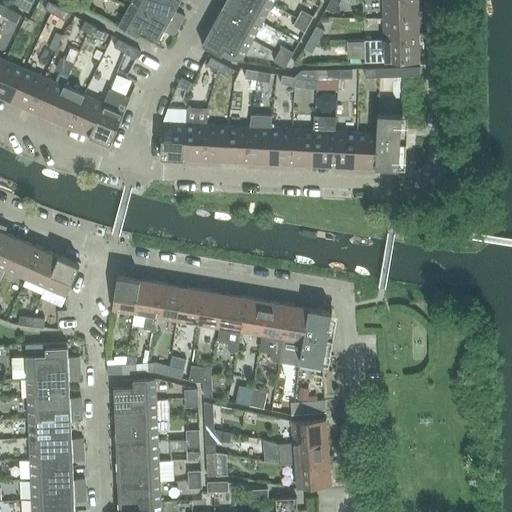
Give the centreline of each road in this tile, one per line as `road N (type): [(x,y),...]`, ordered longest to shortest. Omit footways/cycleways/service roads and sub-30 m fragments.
road 1 (residential): [(106,253),(346,301),(358,511)]
road 2 (residential): [(437,175),(418,185),(135,173),(128,165)]
road 3 (residential): [(96,511),(85,307),(106,253)]
road 4 (residential): [(128,165),(209,0)]
road 5 (residential): [(437,175),(437,0)]
road 6 (residential): [(128,165),(0,112)]
